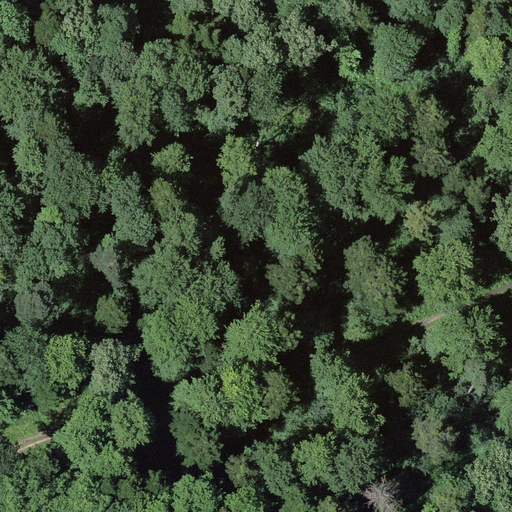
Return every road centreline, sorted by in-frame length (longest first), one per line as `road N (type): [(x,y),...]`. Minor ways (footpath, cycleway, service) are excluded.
road 1 (track): [(0,448),(45,431),(251,394),(511,290)]
road 2 (track): [(511,8),(368,0)]
